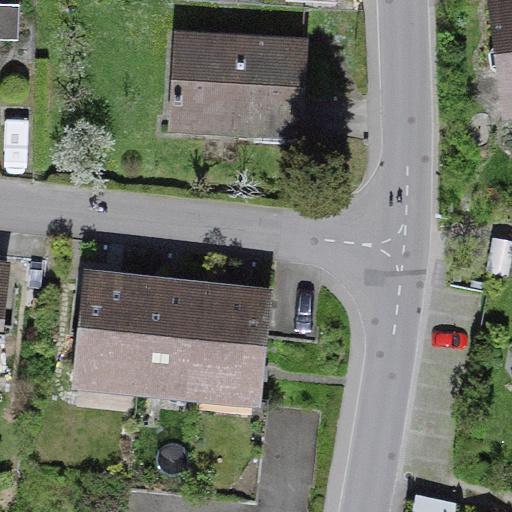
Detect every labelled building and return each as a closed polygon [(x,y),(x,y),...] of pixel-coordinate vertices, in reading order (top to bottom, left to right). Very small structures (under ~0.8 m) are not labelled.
[(511,0),(492,0),(506,129),(511,128),(511,0)] [(319,53),(179,42),(171,149),(311,160),(319,53)] [(72,389),(137,395),(148,286),(83,280),(72,389)] [(203,292),(148,286),(137,395),(192,401),(203,292)] [(271,298),(203,292),(192,401),(189,434),(133,428),(127,489),(252,501),(271,298)]
